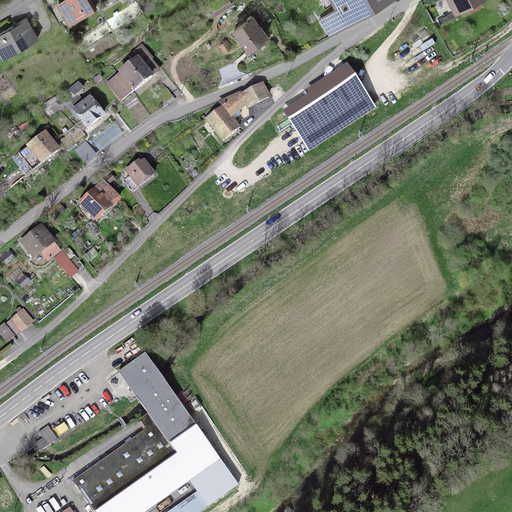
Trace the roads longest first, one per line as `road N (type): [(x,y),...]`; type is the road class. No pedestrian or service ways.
road 1 (primary): [(511,52),(472,91),(0,416)]
road 2 (residential): [(343,37),(44,336),(6,364)]
road 3 (residential): [(0,242),(145,129),(343,37)]
